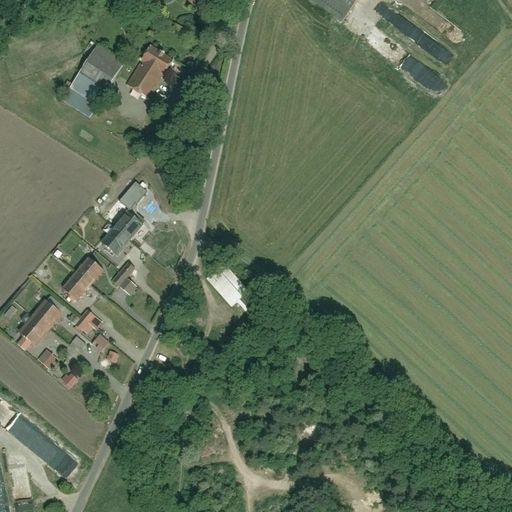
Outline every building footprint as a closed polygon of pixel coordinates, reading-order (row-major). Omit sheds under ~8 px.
[(195,0),(214,12),(221,0),(195,0)] [(362,0),(309,0),(344,26),(362,0)] [(55,100),(86,119),(119,66),(87,47),(55,100)] [(124,85),(149,101),(169,70),(144,54),(124,85)] [(132,214),(105,245),(118,256),(145,225),(132,214)] [(92,260),(64,291),(78,304),(106,272),(92,260)] [(135,270),(129,265),(114,283),(121,288),(135,270)] [(236,280),(223,267),(207,284),(220,296),(224,292),(248,315),(260,302),(236,280)] [(122,291),(132,298),(138,290),(128,283),(122,291)] [(47,303),(19,337),(34,349),(62,316),(47,303)] [(81,332),(82,331),(89,337),(100,324),(91,315),(90,316),(81,309),(77,314),(82,319),(80,322),(75,318),(70,323),(81,332)] [(97,337),(90,346),(101,355),(108,346),(97,337)] [(78,339),(73,345),(83,353),(88,348),(78,339)] [(112,355),(109,363),(116,366),(120,359),(112,355)]
